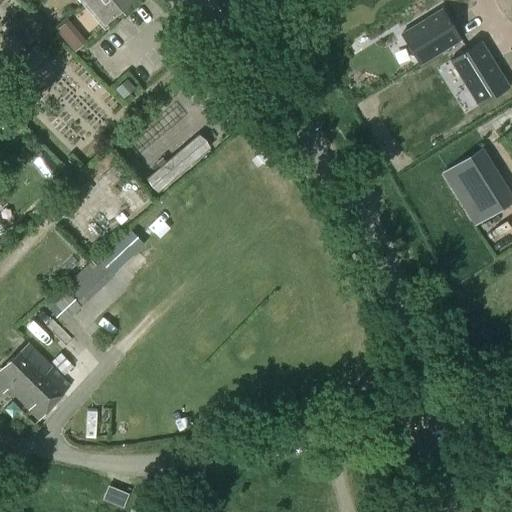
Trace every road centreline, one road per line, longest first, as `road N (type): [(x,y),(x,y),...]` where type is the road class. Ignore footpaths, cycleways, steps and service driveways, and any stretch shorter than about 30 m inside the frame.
road 1 (secondary): [(428,417),(402,312),(365,227),(331,171),(219,35)]
road 2 (residential): [(428,417),(136,466),(71,460),(0,440)]
